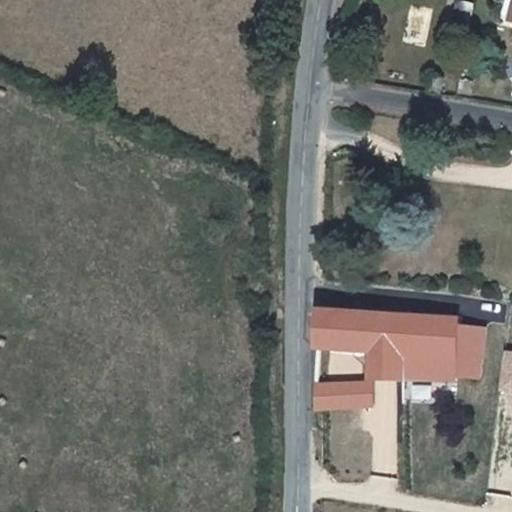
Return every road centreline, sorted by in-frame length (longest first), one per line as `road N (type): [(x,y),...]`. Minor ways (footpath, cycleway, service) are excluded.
road 1 (tertiary): [(303,80),(289,511)]
road 2 (residential): [(511,118),(303,80)]
